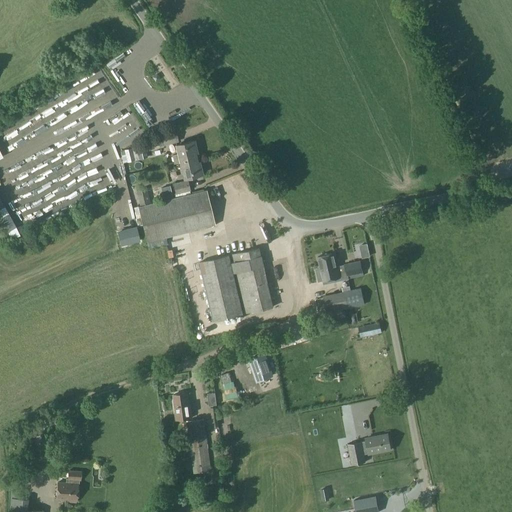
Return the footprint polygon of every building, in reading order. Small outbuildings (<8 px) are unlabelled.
[(107,77),(117,70),(115,66),(105,73),(107,77)] [(8,129),(4,131),(15,149),(19,147),(8,129)] [(180,142),(177,131),(161,135),(164,146),(180,142)] [(152,141),(144,142),(145,150),(153,148),(152,141)] [(180,162),(196,158),(195,153),(196,153),(194,141),(176,146),(178,154),(172,155),(174,164),(180,162)] [(134,161),(131,147),(122,148),(126,163),(134,161)] [(199,163),(197,163),(196,158),(180,162),(184,179),(202,175),(199,163)] [(175,195),(190,191),(187,180),(172,184),(175,195)] [(164,188),(166,198),(173,197),(171,187),(164,188)] [(136,190),(140,205),(151,203),(147,188),(136,190)] [(206,190),(138,207),(146,242),(215,226),(206,190)] [(209,193),(212,204),(218,203),(215,191),(209,193)] [(128,213),(128,225),(137,224),(137,213),(128,213)] [(362,258),(369,257),(370,257),(368,248),(367,244),(366,244),(359,245),(362,258)] [(273,307),(260,248),(198,262),(212,322),(273,307)] [(334,254),(317,258),(320,269),(333,267),(333,269),(332,269),(333,274),(345,271),(347,277),(363,273),(361,261),(344,264),(344,266),(337,267),(334,254)] [(320,269),(315,270),(318,283),(331,280),(332,282),(347,279),(347,277),(345,271),(333,274),(332,269),(333,269),(333,267),(320,269)] [(361,288),(322,297),(326,314),(365,305),(361,288)] [(379,323),(358,328),(360,338),(382,333),(379,323)] [(359,339),(363,354),(386,348),(382,333),(359,339)] [(273,377),(264,354),(248,360),(257,383),(273,377)] [(176,413),(175,413),(176,420),(192,418),(190,405),(189,405),(188,393),(173,395),(176,413)] [(186,421),(193,474),(211,472),(204,419),(186,421)] [(361,442),(347,444),(351,465),(365,463),(364,455),(369,454),(369,455),(391,450),(388,432),(365,437),(366,441),(361,442)] [(77,483),(79,483),(79,473),(68,473),(68,479),(66,479),(66,483),(58,482),(57,499),(68,500),(68,502),(76,503),(77,483)] [(13,510),(13,511),(41,511),(26,510),(27,493),(12,492),(11,510),(13,510)]
